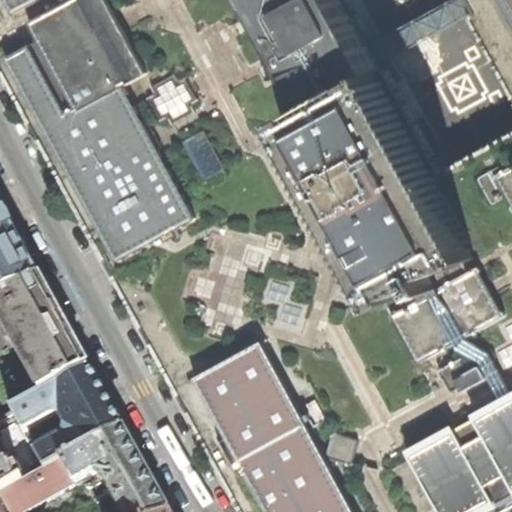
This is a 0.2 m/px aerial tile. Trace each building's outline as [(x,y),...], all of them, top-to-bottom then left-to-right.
[(511,511),(511,0),(469,0),(472,6),(499,56),(511,79),(511,98),(449,133),(436,110),(421,82),(404,52),(397,39),(395,36),(389,25),(378,7),(374,0),(0,0),(0,52),(211,440),(244,501),(249,511),(511,511)] [(0,301),(40,279),(32,265),(8,221),(0,205),(0,301)] [(66,326),(40,279),(0,301),(0,322),(42,398),(90,371),(66,326)] [(103,395),(90,371),(42,398),(14,415),(24,433),(56,415),(63,418),(62,420),(67,428),(70,429),(68,437),(37,454),(47,473),(64,464),(123,431),(103,395)] [(65,466),(35,482),(0,501),(0,511),(168,511),(147,474),(123,431),(64,464),(65,466)] [(0,499),(5,496),(4,495),(23,484),(0,440),(0,499)]
